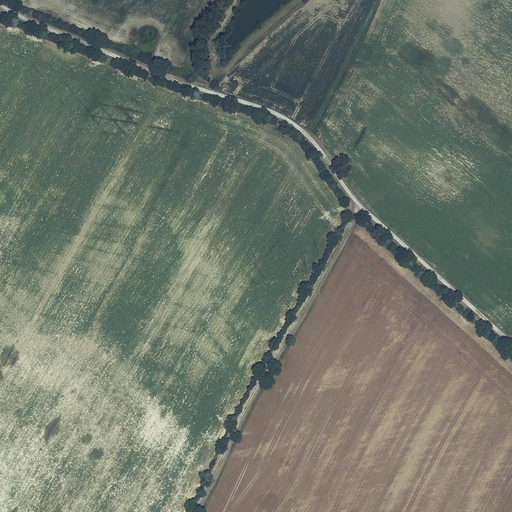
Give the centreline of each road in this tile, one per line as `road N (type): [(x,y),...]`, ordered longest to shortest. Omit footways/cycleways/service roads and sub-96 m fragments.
road 1 (track): [(0,3),(148,69),(287,117),(359,203),(511,341)]
road 2 (track): [(359,203),(193,511)]
